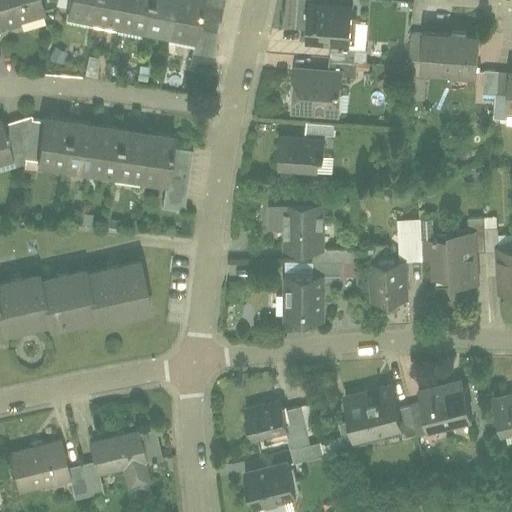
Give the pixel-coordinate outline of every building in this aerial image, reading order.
[(0,0),(0,26),(47,14),(43,0),(0,0)] [(88,0),(61,0),(58,16),(84,21),(88,0)] [(115,0),(88,0),(84,21),(110,27),(115,0)] [(142,0),(115,0),(110,27),(136,32),(142,0)] [(170,0),(142,0),(136,32),(162,38),(170,0)] [(197,0),(170,0),(162,38),(188,43),(197,0)] [(349,47),(350,11),(305,10),(304,47),(349,47)] [(411,68),(475,74),(479,32),(415,27),(411,68)] [(511,69),(488,69),(487,111),(511,111),(511,69)] [(342,115),(344,74),(292,72),(290,113),(342,115)] [(62,117),(35,113),(27,163),(53,167),(62,117)] [(89,122),(62,117),(53,167),(80,172),(89,122)] [(0,118),(0,165),(14,161),(0,118)] [(115,126),(89,122),(80,172),(107,176),(115,126)] [(142,131),(115,126),(107,176),(134,181),(142,131)] [(169,135),(142,131),(134,181),(161,185),(169,135)] [(272,169),(322,172),(325,135),(275,131),(272,169)] [(323,248),(322,200),(266,201),(267,229),(282,229),(283,248),(323,248)] [(478,282),(475,228),(447,229),(448,239),(432,239),(433,284),(478,282)] [(511,243),(495,244),(497,291),(511,290),(511,243)] [(366,259),(369,299),(409,297),(406,257),(366,259)] [(0,333),(0,335),(44,322),(47,333),(90,321),(92,328),(136,316),(121,265),(87,275),(85,267),(35,281),(32,271),(0,280),(0,333)] [(324,318),(323,272),(283,272),(283,319),(324,318)] [(462,378),(415,390),(426,434),(473,422),(462,378)] [(392,380),(342,392),(353,440),(403,428),(392,380)] [(511,389),(491,394),(500,432),(511,429),(511,389)] [(282,397),(244,405),(252,439),(290,430),(282,397)] [(138,428),(89,439),(96,472),(123,466),(127,484),(150,479),(138,428)] [(69,477),(58,435),(6,448),(16,490),(69,477)] [(289,459),(241,472),(251,509),(299,496),(289,459)]
